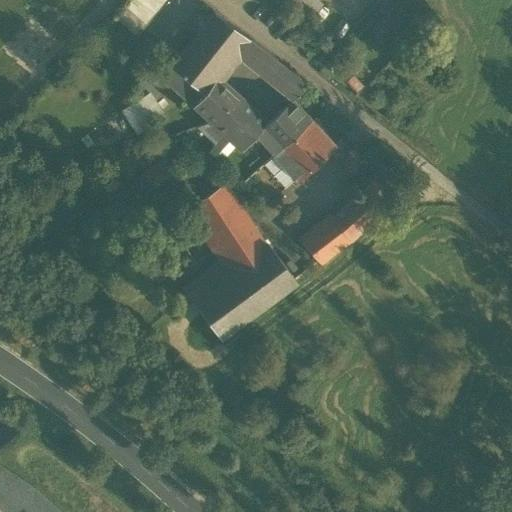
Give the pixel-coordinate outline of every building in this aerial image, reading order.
[(126,0),(123,4),(143,24),(165,0),(126,0)] [(217,77),(238,52),(249,39),(216,12),(172,67),(204,93),(217,77)] [(238,52),(266,76),(277,62),(249,39),(238,52)] [(266,76),(281,87),(292,73),(277,62),(266,76)] [(306,85),(292,73),(281,87),(295,99),(306,85)] [(265,123),(217,77),(204,93),(194,106),(241,151),(258,134),(256,132),(265,123)] [(124,110),(138,132),(163,116),(149,94),(124,110)] [(258,134),(275,153),(310,121),(291,100),(265,123),(256,132),(258,134)] [(334,147),(310,121),(275,153),(273,155),(284,167),(275,175),(285,187),(294,179),(296,181),(334,147)] [(143,174),(153,187),(175,170),(165,158),(143,174)] [(220,261),(229,274),(267,246),(225,183),(186,208),(220,261)] [(331,218),(351,240),(389,206),(368,184),(331,218)] [(321,264),(351,240),(331,218),(300,241),(321,264)] [(269,245),(267,246),(229,274),(192,301),(221,339),(297,283),(269,245)] [(194,262),(200,269),(215,258),(209,251),(194,262)] [(229,274),(220,261),(182,288),(192,301),(229,274)]
